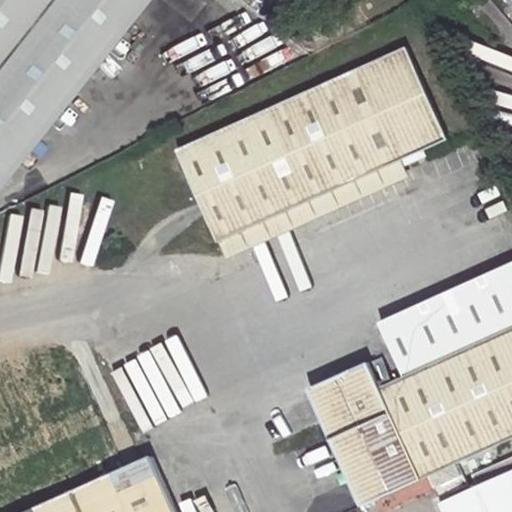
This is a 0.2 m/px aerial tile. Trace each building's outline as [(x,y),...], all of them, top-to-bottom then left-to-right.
[(0,0),(0,191),(1,192),(152,0),(0,0)] [(358,0),(354,0),(297,29),(310,53),(369,22),(367,19),(359,3),(358,0)] [(386,9),(381,0),(364,0),(359,3),(367,19),(386,9)] [(407,50),(179,152),(225,254),(453,151),(407,50)] [(367,506),(511,442),(511,269),(385,325),(407,377),(381,389),(348,403),(351,411),(330,420),(367,506)] [(318,394),(330,420),(351,411),(348,403),(381,389),(373,369),(318,394)] [(176,511),(152,457),(28,511),(176,511)]
